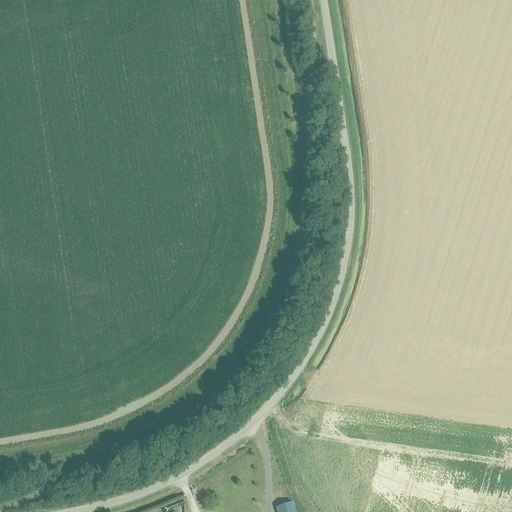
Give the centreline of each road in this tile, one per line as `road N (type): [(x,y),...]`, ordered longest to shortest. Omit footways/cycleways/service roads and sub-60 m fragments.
road 1 (track): [(0,508),(128,452),(190,413),(240,367),(266,329),(301,228),(309,0)]
road 2 (unclassified): [(75,511),(155,488),(222,451),(305,361),(327,314),(348,226),(349,172),(323,0)]
